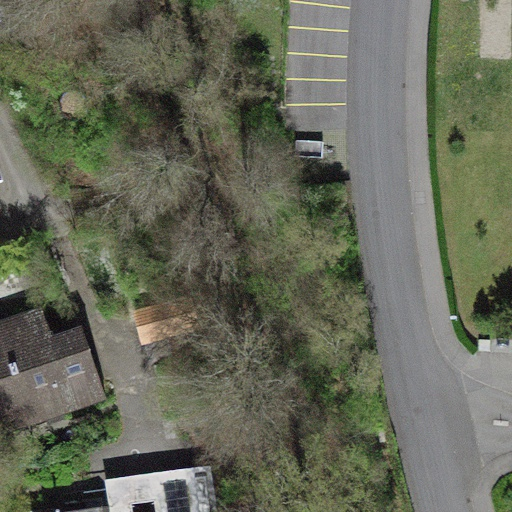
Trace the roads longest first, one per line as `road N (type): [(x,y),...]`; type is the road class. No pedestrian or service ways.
road 1 (residential): [(447,511),(379,188),(370,89),(375,0)]
road 2 (residential): [(0,105),(161,457)]
